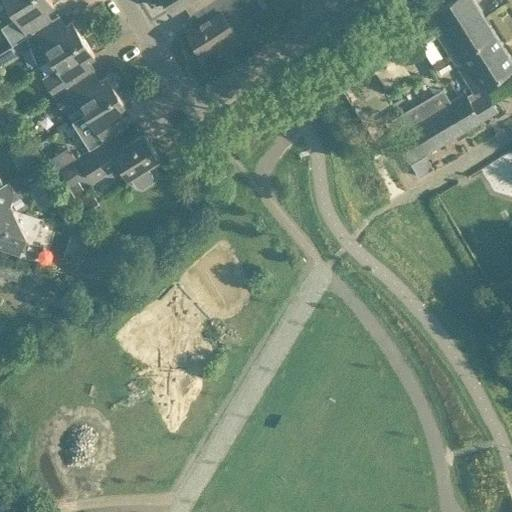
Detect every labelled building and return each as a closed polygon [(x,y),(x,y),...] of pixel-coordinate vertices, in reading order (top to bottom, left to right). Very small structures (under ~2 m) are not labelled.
[(21,0),(10,8),(27,35),(52,19),(46,10),(54,5),(51,0),(21,0)] [(167,0),(173,9),(183,2),(191,14),(202,7),(212,0),(167,0)] [(245,17),(261,6),(257,0),(212,0),(202,7),(208,17),(187,30),(202,54),(218,44),(222,51),(240,39),(236,32),(244,27),(243,25),(245,17)] [(511,66),(511,58),(475,0),(448,0),(426,14),(435,27),(442,23),(482,86),(483,85),(511,66)] [(390,33),(404,24),(395,10),(381,19),(390,33)] [(39,66),(51,58),(84,37),(72,19),(65,24),(59,15),(52,19),(27,35),(39,66)] [(54,94),(94,70),(88,60),(95,55),(84,37),(51,58),(57,68),(44,76),(54,94)] [(80,103),(86,113),(118,92),(107,74),(100,79),(94,70),(54,94),(66,112),(73,107),(80,103)] [(9,84),(3,88),(9,98),(15,93),(9,84)] [(482,86),(468,95),(482,119),(499,109),(483,85),(482,86)] [(130,110),(118,92),(86,113),(92,123),(86,127),(97,144),(111,135),(128,125),(122,115),(130,110)] [(414,122),(392,134),(409,162),(427,152),(482,119),(468,95),(466,92),(450,101),(414,122)] [(144,133),(126,145),(120,135),(116,137),(99,148),(81,159),(94,179),(105,172),(120,163),(129,176),(130,175),(136,185),(148,183),(152,181),(153,175),(147,165),(159,157),(144,133)] [(55,134),(41,142),(48,153),(62,145),(55,134)] [(82,179),(73,163),(61,170),(70,185),(82,179)] [(414,163),(407,167),(411,175),(418,171),(414,163)] [(10,181),(4,183),(0,185),(0,245),(20,252),(27,232),(38,235),(44,217),(12,207),(9,202),(14,189),(10,181)] [(0,275),(18,281),(22,267),(0,260),(0,275)] [(109,261),(99,267),(106,277),(115,271),(109,261)] [(506,281),(494,288),(499,298),(511,290),(506,281)]
